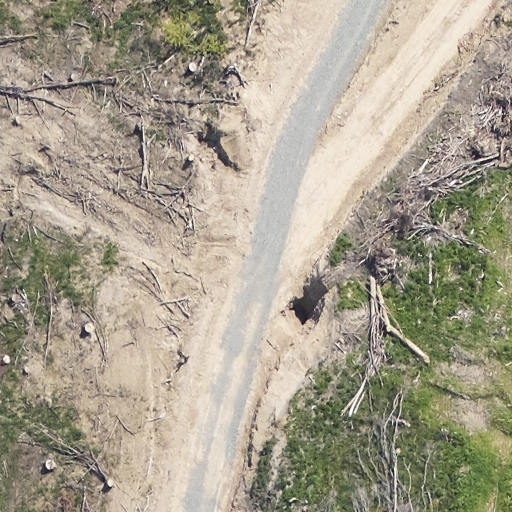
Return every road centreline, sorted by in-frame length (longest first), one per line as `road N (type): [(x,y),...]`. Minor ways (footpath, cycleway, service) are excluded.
road 1 (track): [(199,511),(289,156),(358,0)]
road 2 (track): [(267,241),(469,0)]
